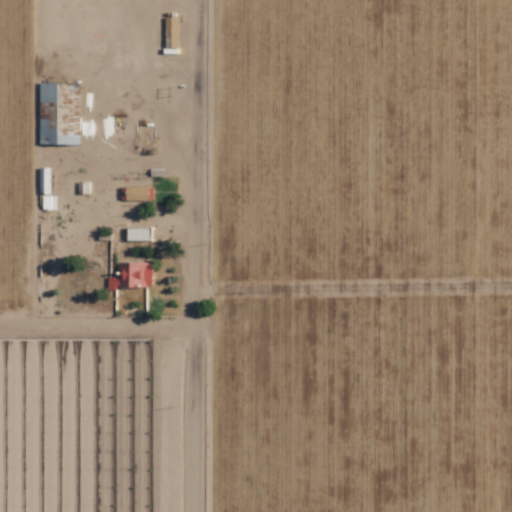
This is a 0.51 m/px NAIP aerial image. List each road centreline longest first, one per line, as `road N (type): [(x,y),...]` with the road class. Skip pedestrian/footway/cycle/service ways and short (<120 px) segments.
road 1 (track): [(511,285),(193,291)]
road 2 (track): [(193,322),(0,321)]
